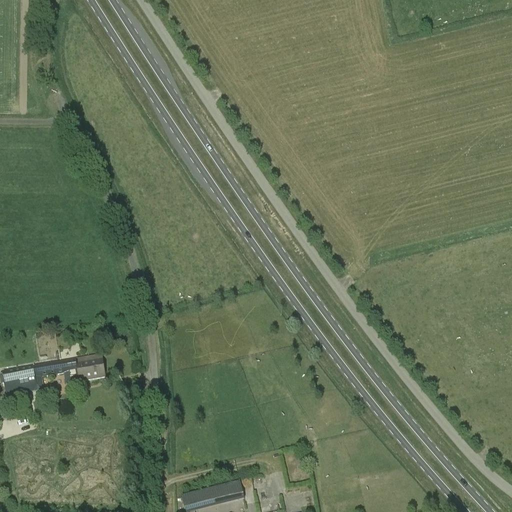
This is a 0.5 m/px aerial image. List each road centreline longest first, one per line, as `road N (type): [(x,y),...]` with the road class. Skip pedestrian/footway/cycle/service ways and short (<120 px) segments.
road 1 (primary): [(489,511),(294,272),(112,0)]
road 2 (primary): [(91,0),(280,283),(465,511)]
road 3 (unclassified): [(511,493),(468,454),(337,288),(140,0)]
road 4 (unclassified): [(158,511),(139,286),(56,94)]
road 5 (track): [(275,473),(253,461),(157,482)]
